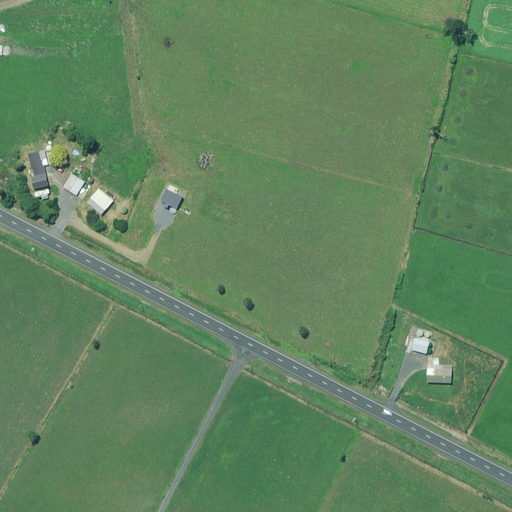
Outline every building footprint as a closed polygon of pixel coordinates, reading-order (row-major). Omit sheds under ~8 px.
[(137,139),(123,131),(118,140),(132,148),(137,139)] [(51,149),(31,154),(33,167),(26,169),(29,179),(34,178),(36,189),(55,185),(52,174),(48,174),(46,166),(55,164),(51,149)] [(87,182),(74,174),(66,188),(85,200),(90,191),(84,187),(87,182)] [(116,201),(101,189),(90,203),(104,215),(116,201)] [(432,343),(417,339),(414,350),(429,354),(432,343)] [(430,366),(441,367),(441,358),(435,358),(436,356),(430,355),(430,366)] [(454,384),(455,369),(430,368),(429,368),(429,383),(454,384)]
